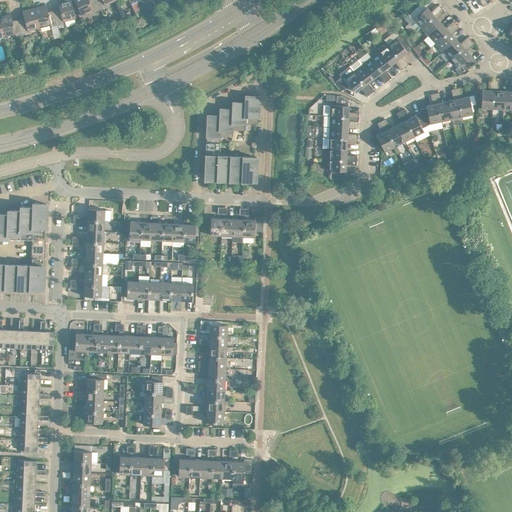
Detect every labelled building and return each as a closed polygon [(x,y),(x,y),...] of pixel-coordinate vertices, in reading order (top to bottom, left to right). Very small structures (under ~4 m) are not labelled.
[(61,12),(55,13),(58,25),(64,23),(63,21),(76,18),(70,0),(64,0),(58,2),(61,12)] [(100,10),(95,0),(91,0),(90,1),(89,0),(74,0),(82,16),(94,10),(95,12),(100,10)] [(95,0),(100,10),(106,7),(105,5),(115,0),(95,0)] [(46,5),(34,8),(39,27),(51,24),(52,27),(58,25),(55,13),(49,15),(46,5)] [(413,19),(421,27),(442,8),(439,5),(431,12),(426,7),(413,19)] [(25,21),(19,22),(22,34),(28,33),(28,30),(39,27),(34,8),(22,11),(25,21)] [(421,27),(428,35),(441,23),(437,19),(445,12),(442,8),(421,27)] [(129,11),(124,14),(127,19),(132,16),(129,11)] [(11,14),(0,16),(0,21),(4,37),(16,34),(16,36),(22,34),(19,22),(13,24),(11,14)] [(428,35),(435,43),(456,24),(453,21),(446,28),(441,23),(428,35)] [(435,43),(443,51),(456,39),(452,35),(459,28),(456,24),(435,43)] [(401,34),(388,45),(405,67),(409,64),(402,56),(411,50),(408,46),(410,45),(401,34)] [(443,51),(450,59),(471,40),(468,37),(460,44),(456,39),(443,51)] [(471,40),(450,59),(457,67),(455,69),(459,74),(466,68),(467,69),(476,61),(466,50),(474,43),(471,40)] [(388,45),(379,51),(390,65),(395,62),(401,70),(405,67),(388,45)] [(379,51),(370,58),(388,80),(391,77),(385,69),(390,65),(379,51)] [(370,58),(362,64),(373,79),(378,75),(384,83),(388,80),(370,58)] [(362,64),(353,71),(371,93),(374,90),(368,82),(373,79),(362,64)] [(371,93),(353,71),(344,78),(349,84),(355,92),(361,88),(367,96),(371,93)] [(335,82),(341,90),(348,85),(343,79),(341,77),(335,82)] [(481,108),(492,108),(493,80),(489,80),(488,90),(482,90),(481,108)] [(492,108),(503,109),(504,91),(498,91),(498,80),(493,80),(492,108)] [(503,109),(511,109),(511,80),(510,81),(510,91),(504,91),(503,109)] [(460,87),(456,88),(462,116),(473,114),(469,96),(463,98),(460,87)] [(453,100),(448,101),(451,119),(462,116),(456,88),(451,89),(453,100)] [(439,92),(435,93),(441,121),(451,119),(448,101),(441,102),(439,92)] [(441,121),(435,93),(430,94),(432,104),(426,106),(426,107),(430,123),(441,121)] [(246,96),(246,105),(245,124),(258,124),(259,98),(252,98),(251,96),(246,96)] [(330,105),(330,116),(358,117),(359,112),(348,112),(348,105),(349,99),(341,96),(337,96),(336,105),(330,105)] [(233,102),(233,111),(232,130),(233,130),(245,131),(245,124),(246,105),(240,105),(239,102),(233,102)] [(426,107),(420,108),(421,111),(427,126),(430,123),(426,107)] [(221,109),(220,118),(221,118),(220,137),(232,137),(233,130),(232,130),(233,111),(228,111),(226,109),(221,109)] [(405,109),(401,111),(414,136),(424,131),(422,128),(415,115),(410,118),(405,109)] [(401,122),(396,125),(404,141),(414,136),(401,111),(396,113),(401,122)] [(421,111),(415,114),(415,115),(422,128),(427,126),(421,111)] [(206,142),(206,143),(220,144),(220,137),(221,118),(220,118),(215,117),(213,115),(208,115),(207,142),(206,142)] [(330,116),(329,127),(348,127),(348,121),(358,122),(358,117),(330,116)] [(386,119),(381,121),(395,146),(404,141),(396,125),(390,128),(386,119)] [(395,146),(381,121),(377,123),(382,132),(376,135),(376,136),(381,144),(385,151),(395,146)] [(329,127),(329,137),(357,139),(358,134),(347,134),(348,127),(329,127)] [(323,148),(329,148),(347,149),(347,143),(357,143),(357,139),(329,137),(323,137),(323,148)] [(212,178),(218,178),(219,155),(220,144),(206,143),(206,149),(205,179),(210,180),(212,178)] [(329,148),(328,159),(356,160),(357,156),(346,155),(347,149),(329,148)] [(224,178),(230,178),(231,156),(219,155),(218,178),(217,180),(223,180),(224,178)] [(236,179),(242,179),(243,179),(244,156),(231,156),(230,178),(230,181),(235,181),(236,179)] [(243,179),(242,179),(242,181),(247,181),(249,179),(255,180),(256,157),(244,156),(243,179)] [(356,160),(328,159),(328,170),(331,170),(330,179),(344,179),(345,171),(346,171),(346,164),(356,165),(356,160)] [(34,209),(32,236),(45,236),(46,206),(40,206),(39,203),(33,203),(33,209),(34,209)] [(20,239),(32,240),(32,236),(34,209),(33,209),(27,209),(26,207),(21,207),(21,213),(20,239)] [(88,208),(87,220),(104,220),(105,209),(88,208)] [(7,239),(20,239),(21,213),(15,213),(14,210),(8,210),(8,216),(7,239)] [(0,238),(7,239),(8,216),(2,216),(1,214),(0,213),(0,238)] [(255,219),(254,231),(263,232),(263,217),(255,217),(255,219)] [(210,235),(221,235),(222,218),(211,218),(210,235)] [(221,235),(232,236),(233,219),(222,218),(221,235)] [(232,236),(243,236),(244,219),(233,219),(232,236)] [(244,219),(243,236),(254,237),(254,231),(255,219),(244,219)] [(87,220),(87,230),(104,231),(104,220),(87,220)] [(129,238),(140,239),(141,222),(130,221),(129,228),(129,238)] [(140,239),(151,239),(152,222),(141,222),(140,239)] [(151,239),(162,240),(162,223),(152,222),(151,239)] [(162,240),(173,240),(173,223),(162,223),(162,240)] [(173,240),(183,241),(184,224),(173,223),(173,240)] [(184,224),(183,241),(195,241),(195,224),(184,224)] [(87,230),(86,241),(103,242),(104,231),(87,230)] [(32,240),(31,258),(44,258),(44,253),(45,253),(45,241),(45,236),(32,236),(32,240)] [(86,241),(86,252),(103,253),(103,242),(86,241)] [(244,250),(242,259),(251,260),(253,257),(247,250),(244,250)] [(86,252),(85,263),(102,264),(103,253),(86,252)] [(30,288),(30,290),(35,290),(36,288),(43,288),(44,258),(31,258),(31,265),(30,288)] [(85,263),(85,274),(102,274),(102,264),(85,263)] [(12,287),(17,287),(18,287),(19,265),(6,264),(5,287),(5,289),(10,289),(12,287)] [(24,287),(30,288),(31,265),(19,265),(18,287),(17,287),(17,289),(23,290),(24,287)] [(85,274),(84,284),(101,285),(102,274),(85,274)] [(126,298),(138,298),(138,281),(127,281),(126,298)] [(138,298),(148,299),(149,281),(138,281),(138,298)] [(148,299),(159,299),(160,282),(149,281),(148,299)] [(159,299),(170,300),(171,282),(160,282),(159,299)] [(170,300),(181,300),(182,283),(171,282),(170,300)] [(182,283),(181,300),(192,300),(193,283),(182,283)] [(101,285),(84,284),(84,296),(97,296),(101,296),(101,285)] [(210,324),(210,335),(227,336),(227,324),(210,324)] [(0,347),(9,347),(10,329),(2,329),(0,328),(0,347)] [(9,347),(20,348),(21,330),(19,330),(10,329),(9,347)] [(20,348),(31,348),(32,330),(23,330),(21,330),(20,348)] [(31,348),(42,349),(43,331),(40,331),(32,330),(31,348)] [(43,331),(42,349),(53,349),(54,331),(45,331),(43,331)] [(75,350),(86,351),(87,333),(75,333),(75,350)] [(86,351),(97,351),(97,334),(87,333),(86,351)] [(97,351),(107,351),(108,334),(97,334),(97,351)] [(107,351),(118,352),(119,335),(108,334),(107,351)] [(118,352),(129,352),(130,335),(119,335),(118,352)] [(129,352),(140,353),(141,336),(130,335),(129,352)] [(210,335),(209,346),(226,346),(227,336),(210,335)] [(140,353),(151,353),(152,336),(141,336),(140,353)] [(151,353),(162,354),(162,337),(152,336),(151,353)] [(162,337),(162,354),(173,354),(174,337),(162,337)] [(209,346),(209,357),(226,357),(226,346),(209,346)] [(75,350),(74,359),(86,359),(86,351),(75,350)] [(209,357),(208,367),(225,368),(226,357),(209,357)] [(208,367),(208,378),(225,379),(225,368),(208,367)] [(22,373),(22,384),(40,385),(40,369),(35,369),(35,373),(22,373)] [(87,378),(86,389),(103,390),(104,379),(89,378),(87,378)] [(208,378),(207,389),(224,390),(225,379),(208,378)] [(145,380),(145,392),(162,392),(162,381),(151,381),(145,380)] [(22,384),(21,395),(39,396),(39,394),(40,385),(22,384)] [(86,389),(86,400),(103,401),(103,390),(86,389)] [(207,389),(207,400),(224,401),(224,390),(207,389)] [(145,392),(144,402),(161,403),(162,392),(145,392)] [(21,395),(21,406),(39,407),(39,398),(39,396),(21,395)] [(86,400),(85,411),(102,411),(103,401),(86,400)] [(207,400),(206,411),(224,411),(224,401),(207,400)] [(144,402),(144,413),(161,414),(161,403),(144,402)] [(21,406),(20,417),(38,417),(38,415),(39,407),(21,406)] [(102,411),(85,411),(85,422),(102,423),(102,411)] [(224,411),(206,411),(206,422),(223,423),(224,411)] [(161,414),(144,413),(143,424),(160,425),(161,414)] [(20,417),(20,427),(38,428),(38,420),(38,417),(20,417)] [(20,427),(19,438),(37,439),(37,437),(38,428),(20,427)] [(37,439),(19,438),(19,450),(37,450),(37,441),(37,439)] [(74,450),(74,462),(91,462),(91,451),(74,450)] [(119,473),(130,474),(131,456),(120,456),(119,473)] [(130,474),(141,474),(142,457),(131,456),(130,474)] [(141,474),(152,475),(152,457),(142,457),(141,474)] [(152,457),(152,475),(163,475),(163,470),(169,470),(170,458),(164,458),(152,457)] [(178,476),(190,476),(190,459),(179,458),(178,476)] [(190,476),(200,477),(201,459),(190,459),(190,476)] [(200,477),(211,477),(212,460),(201,459),(200,477)] [(18,460),(18,471),(36,472),(36,469),(36,460),(18,460)] [(211,477),(222,478),(223,460),(212,460),(211,477)] [(222,478),(233,478),(233,461),(223,460),(222,478)] [(233,461),(233,478),(244,479),(245,461),(233,461)] [(74,462),(73,472),(90,473),(91,462),(74,462)] [(152,475),(151,483),(164,483),(164,485),(169,485),(169,470),(163,470),(163,475),(152,475)] [(18,471),(17,482),(36,483),(36,474),(36,472),(18,471)] [(73,472),(73,483),(90,484),(90,473),(73,472)] [(17,482),(17,493),(35,493),(35,491),(36,483),(17,482)] [(73,483),(72,494),(89,495),(90,484),(73,483)] [(151,496),(151,500),(168,501),(168,497),(169,485),(164,485),(164,496),(151,496)] [(222,488),(221,496),(232,496),(232,488),(222,488)] [(17,493),(17,503),(35,504),(35,496),(35,493),(17,493)] [(72,494),(72,505),(89,505),(89,495),(72,494)] [(17,503),(16,511),(34,511),(35,504),(17,503)]
